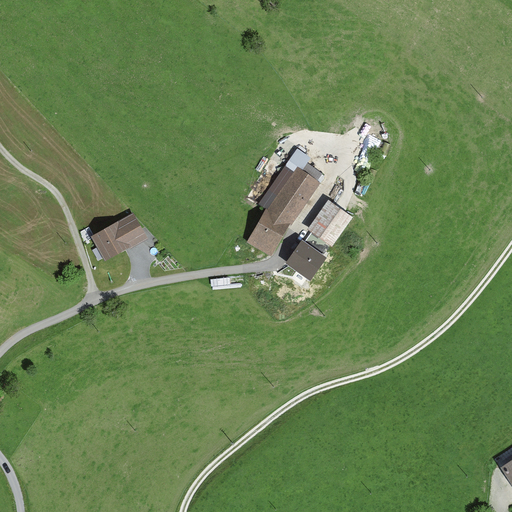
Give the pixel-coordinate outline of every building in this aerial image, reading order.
[(321,182),(297,167),(249,243),(273,259),(321,182)] [(350,221),(331,207),(311,235),(331,248),(350,221)] [(135,214),(92,237),(105,262),(148,238),(135,214)] [(22,232),(2,244),(15,266),(35,254),(22,232)] [(215,273),(215,283),(243,282),(242,272),(215,273)] [(511,456),(498,466),(511,487),(511,456)]
